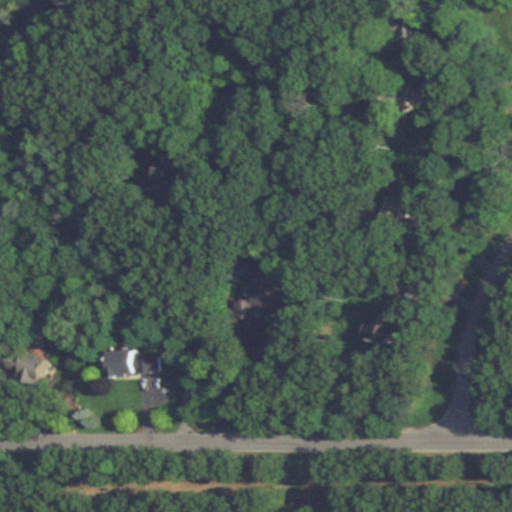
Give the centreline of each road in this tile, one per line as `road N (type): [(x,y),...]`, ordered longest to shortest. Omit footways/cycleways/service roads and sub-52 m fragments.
road 1 (residential): [(0,443),(511,443)]
road 2 (residential): [(462,443),(462,374),(475,323),(511,247)]
